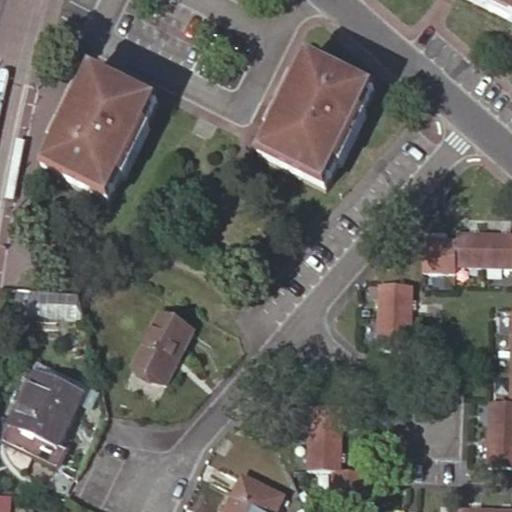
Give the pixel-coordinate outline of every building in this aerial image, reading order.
[(511,0),(476,0),(511,17),(511,0)] [(261,159),(326,192),(375,94),(310,62),(261,159)] [(44,172),(111,205),(158,107),(94,75),(44,172)] [(457,269),(488,270),(489,238),(458,236),(458,244),(457,269)] [(511,238),(489,238),(488,270),(511,270),(511,238)] [(457,276),(457,269),(458,244),(425,242),(424,274),(457,276)] [(380,319),(412,320),(413,289),(381,288),(380,319)] [(133,370),(167,387),(194,333),(161,316),(133,370)] [(411,352),(412,320),(380,319),(379,351),(411,352)] [(12,428),(58,451),(84,398),(37,376),(12,428)] [(490,437),(511,437),(511,406),(492,406),(490,437)] [(310,442),(342,443),(343,411),(311,410),(310,442)] [(511,469),(511,437),(490,437),(489,469),(511,469)] [(333,474),(341,474),(342,443),(310,442),(309,473),(333,474)] [(366,475),(341,474),(333,474),(332,506),(364,508),(366,475)] [(227,511),(277,511),(284,500),(244,480),(227,511)] [(0,497),(0,508),(10,509),(11,498),(0,497)]
